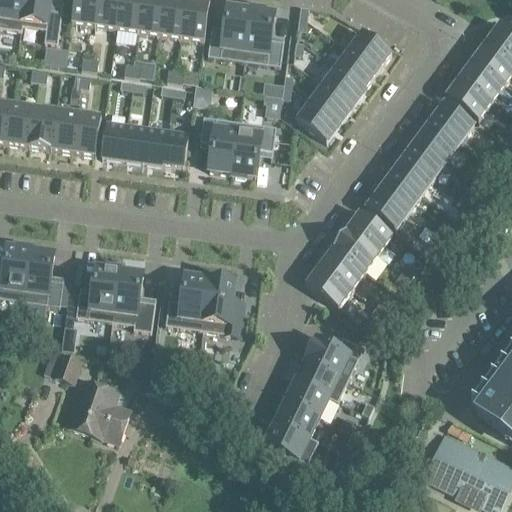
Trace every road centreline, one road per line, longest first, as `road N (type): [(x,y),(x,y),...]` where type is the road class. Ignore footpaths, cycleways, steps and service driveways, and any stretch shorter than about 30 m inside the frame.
road 1 (residential): [(383,0),(431,27),(439,54),(306,234),(288,243)]
road 2 (residential): [(288,243),(0,203)]
road 3 (residential): [(511,256),(412,385),(455,413)]
road 4 (residential): [(288,243),(275,354),(244,418)]
